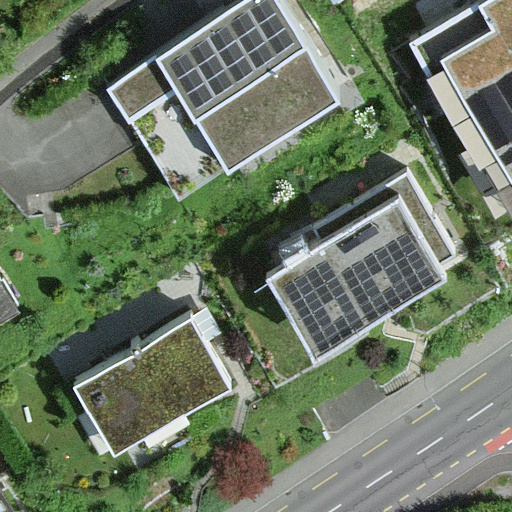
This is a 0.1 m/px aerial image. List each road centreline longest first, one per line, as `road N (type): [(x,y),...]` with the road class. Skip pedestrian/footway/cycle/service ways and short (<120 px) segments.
road 1 (secondary): [(330,511),(511,390)]
road 2 (residential): [(117,0),(0,92)]
